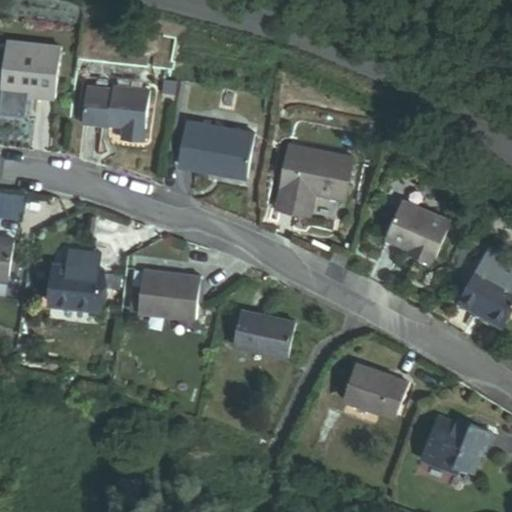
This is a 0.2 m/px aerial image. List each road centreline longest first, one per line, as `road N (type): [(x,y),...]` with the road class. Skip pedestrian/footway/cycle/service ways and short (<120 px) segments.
road 1 (residential): [(0,173),(62,179),(230,238),(511,392)]
road 2 (tertiary): [(511,149),(463,112),(335,44),(180,0)]
